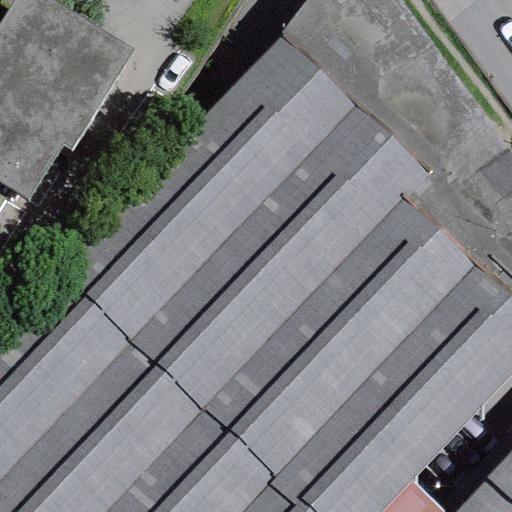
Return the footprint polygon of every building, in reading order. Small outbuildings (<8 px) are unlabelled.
[(0,204),(8,190),(27,202),(62,145),(69,150),(131,50),(50,0),(12,0),(0,20),(0,204)] [(306,0),(281,35),(425,172),(402,195),(511,299),(511,158),(396,0),(306,0)] [(281,35),(0,328),(0,511),(382,511),(410,483),(511,376),(511,299),(402,195),(425,172),(281,35)] [(511,448),(485,477),(511,502),(511,448)] [(511,511),(511,502),(485,477),(452,511),(511,511)] [(441,511),(410,483),(382,511),(441,511)]
